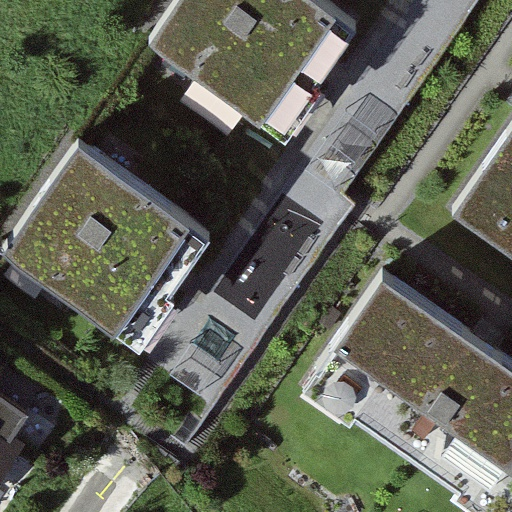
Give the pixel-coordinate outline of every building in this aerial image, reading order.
[(356,30),(311,0),(179,0),(147,47),(283,138),(356,30)] [(511,126),(448,219),(511,262),(511,126)] [(75,147),(3,253),(138,345),(210,239),(75,147)] [(511,511),(511,370),(381,282),(302,397),(470,511),(511,511)] [(0,389),(0,473),(41,419),(0,389)]
